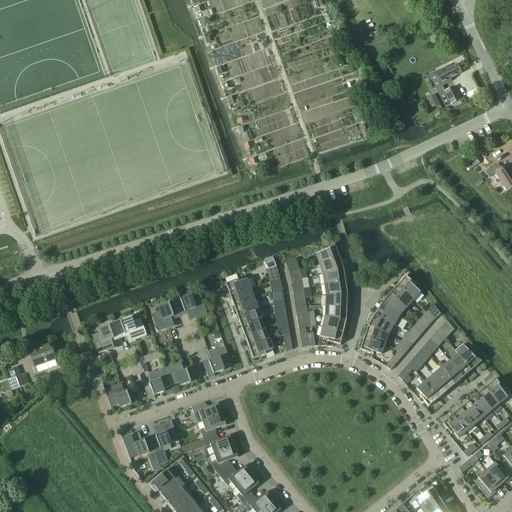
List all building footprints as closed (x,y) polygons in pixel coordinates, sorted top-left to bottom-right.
[(378,46),(385,44),(383,36),(376,38),(378,46)] [(448,66),(434,73),(441,87),(450,83),(449,80),(461,74),(457,64),(449,68),(448,66)] [(461,100),(455,87),(444,93),(450,105),(461,100)] [(439,105),(434,96),(427,99),(432,108),(439,105)] [(469,171),(480,164),(475,156),(464,163),(469,171)] [(507,193),(511,189),(511,169),(509,164),(501,169),(498,164),(485,172),(489,178),(495,174),(507,193)] [(320,265),(339,258),(335,245),(322,250),(323,252),(316,255),(320,265)] [(344,270),(339,258),(320,265),(324,275),(344,270)] [(344,270),(324,275),(325,285),(346,282),(344,270)] [(406,277),(397,287),(412,300),(419,292),(414,288),(416,286),(406,277)] [(230,297),(249,290),(246,280),(240,283),(239,280),(226,285),(230,297)] [(346,282),(325,285),(327,296),(347,295),(346,282)] [(397,287),(390,295),(405,308),(412,300),(397,287)] [(253,300),(249,290),(230,297),(234,307),(253,300)] [(347,295),(327,296),(326,307),(347,308),(347,295)] [(390,295),(381,304),(398,316),(405,308),(390,295)] [(174,301),(180,318),(188,315),(190,321),(207,315),(200,297),(192,300),(191,297),(181,301),(180,298),(174,301)] [(257,310),(253,300),(234,307),(238,317),(257,310)] [(172,320),(180,318),(174,301),(168,303),(168,306),(158,309),(159,312),(151,315),(158,333),(174,327),(172,320)] [(402,319),(398,316),(381,304),(375,315),(393,326),(397,328),(402,319)] [(434,306),(430,309),(437,318),(441,315),(436,310),(434,306)] [(347,308),(326,307),(326,318),(346,321),(347,308)] [(241,328),(261,321),(257,310),(238,317),(241,328)] [(375,315),(368,326),(387,335),(393,326),(375,315)] [(422,317),(420,320),(428,327),(431,324),(422,317)] [(346,321),(326,318),(323,328),(343,333),(346,321)] [(114,323),(120,339),(128,336),(130,343),(147,337),(140,319),(132,322),(131,319),(121,323),(120,320),(114,323)] [(428,327),(420,320),(417,323),(425,330),(428,327)] [(245,338),(264,331),(261,321),(241,328),(245,338)] [(447,322),(444,325),(451,334),(454,331),(447,322)] [(112,342),(120,339),(114,323),(108,325),(109,327),(98,331),(99,334),(91,337),(98,355),(114,349),(112,342)] [(368,326),(364,339),(384,345),(387,335),(368,326)] [(340,346),(343,333),(323,328),(321,338),(327,340),(327,342),(340,346)] [(268,341),(264,331),(245,338),(249,348),(268,341)] [(410,331),(407,335),(415,342),(418,339),(410,331)] [(306,335),(300,336),(302,348),(308,347),(306,335)] [(415,342),(407,335),(404,338),(413,345),(415,342)] [(429,341),(438,348),(440,345),(432,338),(429,341)] [(284,340),(286,353),(292,351),(290,339),(284,340)] [(380,355),(384,345),(364,339),(360,351),(372,355),(373,353),(380,355)] [(274,357),(268,341),(249,348),(253,360),(266,356),(267,359),(274,357)] [(435,351),(438,348),(429,341),(427,344),(435,351)] [(35,367),(55,359),(50,345),(29,353),(35,367)] [(455,352),(458,356),(471,371),(481,363),(473,353),(471,355),(463,345),(455,352)] [(397,346),(394,349),(403,356),(405,353),(397,346)] [(202,363),(208,379),(215,377),(214,374),(224,371),(223,368),(231,365),(224,347),(208,353),(210,360),(202,363)] [(415,358),(423,365),(426,362),(418,354),(415,358)] [(450,363),(463,378),(471,371),(458,356),(450,363)] [(393,357),(385,367),(390,371),(398,362),(393,357)] [(421,368),(423,365),(415,358),(412,361),(421,368)] [(181,363),(164,369),(171,387),(179,384),(180,387),(190,383),(191,386),(197,383),(191,367),(183,370),(181,363)] [(463,378),(450,363),(441,370),(455,385),(463,378)] [(8,373),(12,380),(7,382),(11,391),(31,383),(26,373),(22,375),(18,368),(8,373)] [(406,368),(398,378),(403,382),(411,372),(406,368)] [(171,387),(164,369),(148,375),(151,381),(143,384),(149,401),(155,399),(154,396),(164,393),(163,390),(171,387)] [(455,385),(441,370),(433,377),(446,392),(455,385)] [(446,392),(433,377),(425,384),(438,399),(446,392)] [(485,388),(499,404),(507,397),(502,392),(504,390),(495,380),(485,388)] [(428,408),(438,399),(425,384),(417,390),(422,396),(420,398),(428,408)] [(131,407),(137,405),(131,388),(123,391),(121,385),(104,391),(111,409),(119,406),(120,408),(130,405),(131,407)] [(499,404),(485,388),(477,395),(490,411),(499,404)] [(490,411),(477,395),(469,402),(482,418),(490,411)] [(482,418),(469,402),(461,409),(474,425),(482,418)] [(199,416),(202,423),(222,415),(218,404),(205,409),(203,404),(191,408),(195,418),(199,416)] [(474,425),(461,409),(452,416),(466,432),(474,425)] [(200,431),(203,440),(214,436),(212,431),(226,426),(222,415),(202,423),(204,429),(200,431)] [(458,439),(466,432),(452,416),(442,424),(451,435),(453,433),(458,439)] [(506,419),(500,423),(504,427),(509,423),(506,419)] [(157,434),(149,437),(155,454),(161,452),(160,449),(170,445),(169,442),(178,439),(171,422),(155,428),(157,434)] [(504,427),(500,423),(495,427),(499,431),(504,427)] [(489,433),(484,437),(487,441),(492,437),(489,433)] [(155,454),(149,437),(141,440),(139,434),(122,440),(129,457),(137,454),(138,457),(148,453),(149,456),(155,454)] [(214,436),(203,440),(207,450),(211,448),(213,455),(233,447),(230,437),(216,441),(214,436)] [(487,441),(484,437),(479,441),(482,445),(487,441)] [(491,441),(487,445),(494,453),(498,449),(496,447),(491,441)] [(472,445),(463,453),(467,458),(476,450),(472,445)] [(188,446),(182,448),(184,455),(190,453),(188,446)] [(233,447),(213,455),(216,461),(211,463),(214,471),(218,475),(227,470),(224,463),(237,458),(233,447)] [(501,463),(511,475),(511,449),(503,457),(505,460),(501,463)] [(479,452),(474,456),(477,460),(482,456),(479,452)] [(474,456),(464,464),(468,469),(478,461),(477,460),(474,456)] [(184,472),(188,468),(184,463),(180,466),(184,472)] [(506,484),(511,479),(511,475),(501,463),(497,466),(495,463),(486,471),(500,487),(505,483),(506,484)] [(231,484),(235,489),(252,475),(244,467),(233,475),(228,469),(227,470),(218,475),(227,487),(231,484)] [(193,474),(188,468),(184,472),(185,472),(189,477),(193,474)] [(151,484),(159,493),(174,480),(167,471),(151,484)] [(500,487),(486,471),(477,478),(480,481),(475,485),(488,500),(496,493),(495,491),(500,487)] [(252,475),(235,489),(240,494),(236,497),(242,505),(251,498),(248,493),(259,484),(252,475)] [(166,501),(181,489),(174,480),(159,493),(166,501)] [(199,489),(203,486),(198,481),(194,484),(199,489)] [(207,491),(203,486),(199,489),(203,494),(207,491)] [(415,500),(421,509),(439,498),(432,487),(420,494),(422,496),(415,500)] [(173,510),(189,498),(181,489),(166,501),(173,510)] [(255,502),(251,498),(242,505),(247,511),(249,511),(252,510),(253,511),(260,511),(273,502),(266,493),(255,502)] [(174,511),(189,511),(196,506),(189,498),(173,510),(174,511)] [(213,507),(217,504),(213,498),(209,502),(213,507)] [(421,509),(423,511),(436,511),(444,507),(439,498),(421,509)] [(273,502),(260,511),(279,511),(281,511),(273,502)]
